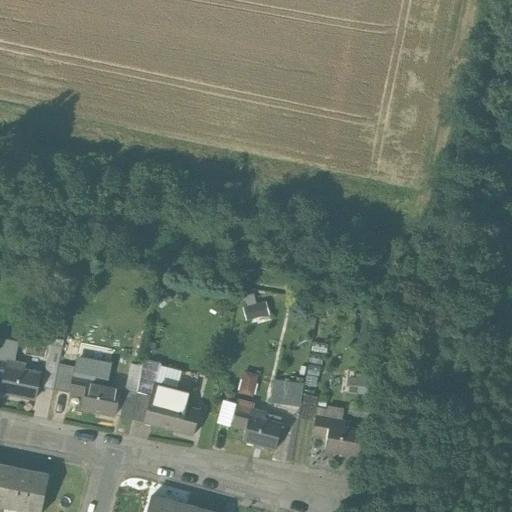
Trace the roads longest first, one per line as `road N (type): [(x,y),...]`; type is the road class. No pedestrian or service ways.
road 1 (track): [(473,0),(429,239)]
road 2 (residential): [(112,451),(327,499),(324,511)]
